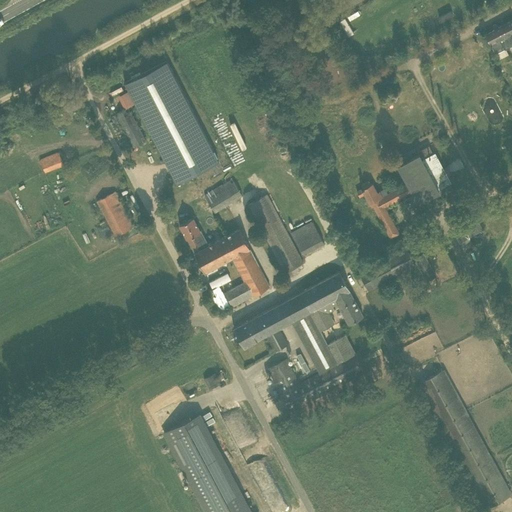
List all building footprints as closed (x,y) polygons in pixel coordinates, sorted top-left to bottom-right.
[(440,21),(452,15),(450,10),(438,16),(440,21)] [(495,53),(505,48),(505,47),(511,43),(511,23),(510,20),(485,34),(495,53)] [(219,161),(166,61),(125,82),(135,103),(153,137),(177,183),(219,161)] [(118,96),(125,108),(128,106),(135,103),(129,90),(118,96)] [(134,147),(147,140),(128,106),(125,108),(116,113),(134,147)] [(373,206),(391,238),(400,233),(385,207),(398,200),(399,202),(403,199),(408,208),(439,191),(441,194),(452,188),(449,183),(451,182),(435,152),(433,153),(429,145),(418,151),(419,154),(398,165),(407,182),(387,193),(386,190),(381,193),(379,191),(377,192),(375,188),(375,187),(373,184),(373,183),(370,184),(369,180),(361,184),(363,188),(361,189),(357,191),(360,197),(364,194),(367,198),(366,199),(367,199),(369,203),(369,204),(370,204),(371,207),(373,206)] [(40,160),(45,172),(64,164),(59,152),(40,160)] [(234,180),(206,198),(215,213),(243,195),(234,180)] [(97,201),(116,236),(134,226),(115,191),(97,201)] [(291,231),(291,232),(288,234),(266,194),(248,204),(285,272),(303,263),(290,238),(294,236),(303,253),(324,242),(312,220),(291,231)] [(447,219),(459,242),(463,250),(473,245),(469,238),(470,238),(457,214),(447,219)] [(226,235),(208,245),(193,217),(180,224),(187,238),(195,252),(194,252),(205,272),(232,258),(236,256),(226,235)] [(239,228),(226,235),(236,256),(232,258),(244,281),(225,292),(232,306),(270,286),(239,228)] [(368,288),(377,283),(415,262),(407,248),(360,274),(368,288)] [(435,276),(422,253),(414,258),(427,281),(435,276)] [(291,320),(319,372),(356,353),(346,334),(341,336),(328,311),(340,305),(349,322),(363,315),(339,271),(234,327),(244,346),(266,335),(274,351),(288,344),(279,327),(291,320)] [(286,358),(276,363),(267,368),(290,410),(369,370),(360,352),(299,383),(286,358)] [(511,495),(443,369),(419,382),(487,508),(511,495)] [(215,372),(206,377),(211,388),(220,383),(215,372)] [(207,511),(250,511),(198,414),(165,431),(207,511)]
